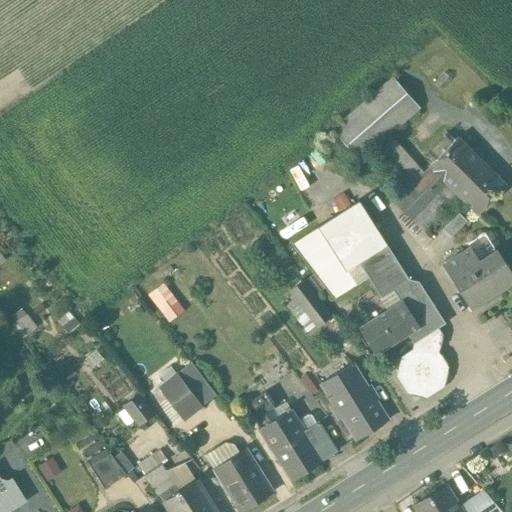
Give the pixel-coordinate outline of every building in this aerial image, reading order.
[(348,38),(327,54),(333,62),(356,50),(348,38)] [(393,78),(332,131),(359,161),(389,135),(419,108),(393,78)] [(389,135),(368,153),(397,184),(392,189),(400,198),(424,173),(389,135)] [(458,138),(429,167),(430,168),(459,196),(478,215),(507,186),(458,138)] [(459,196),(430,168),(424,173),(400,198),(395,203),(424,232),(459,196)] [(408,279),(359,201),(318,227),(291,244),(333,299),(368,277),(389,309),(400,302),(393,289),(408,279)] [(459,213),(444,229),(452,236),(467,221),(459,213)] [(511,274),(496,251),(479,262),(470,248),(443,266),(469,307),(511,279),(511,274)] [(402,358),(398,376),(408,391),(426,395),(441,385),(445,367),(436,352),(440,335),(436,329),(444,323),(418,282),(408,279),(393,289),(400,302),(401,301),(418,327),(407,334),(413,343),(415,345),(413,349),(414,350),(402,358)] [(148,292),(169,320),(185,309),(164,280),(148,292)] [(329,318),(301,281),(288,291),(316,328),(329,318)] [(389,309),(360,328),(376,353),(407,334),(418,327),(401,301),(400,302),(389,309)] [(24,333),(35,325),(24,308),(12,315),(24,333)] [(356,369),(325,389),(336,407),(367,388),(356,369)] [(187,387),(177,375),(158,390),(183,423),(203,408),(187,387)] [(202,375),(187,387),(203,408),(217,396),(202,375)] [(367,388),(336,407),(358,440),(388,421),(367,388)] [(271,421),(289,409),(284,401),(273,408),(263,392),(246,402),(257,419),(267,414),(271,421)] [(153,414),(139,395),(125,406),(139,425),(153,414)] [(261,427),(260,427),(293,480),(325,460),(314,444),(292,408),(289,409),(271,421),(261,427)] [(3,409),(0,411),(0,435),(14,425),(3,409)] [(267,414),(257,419),(261,427),(271,421),(267,414)] [(338,451),(320,422),(309,428),(318,442),(314,444),(325,460),(338,451)] [(246,448),(213,468),(241,511),(274,491),(246,448)] [(110,453),(91,466),(106,488),(126,474),(110,453)] [(162,463),(150,471),(144,461),(138,465),(144,475),(158,497),(160,496),(163,501),(180,491),(162,463)] [(180,491),(163,501),(170,511),(216,511),(197,480),(180,491)] [(462,511),(446,487),(447,487),(446,485),(444,486),(444,487),(429,496),(439,511),(462,511)] [(439,511),(429,496),(415,506),(415,505),(413,506),(414,508),(417,511),(439,511)] [(501,511),(493,503),(479,511),(501,511)]
